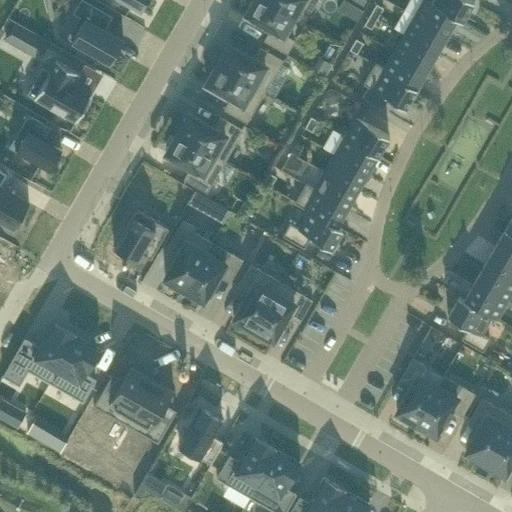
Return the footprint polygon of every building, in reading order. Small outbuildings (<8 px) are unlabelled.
[(80,15),(67,37),(85,47),(84,49),(95,56),(96,54),(110,62),(124,38),(98,24),(105,12),(85,0),(81,0),(74,12),(80,15)] [(121,0),(140,11),(145,0),(121,0)] [(284,33),(294,15),(267,0),(254,0),(246,14),(271,28),(265,39),(287,52),(294,39),(284,33)] [(267,0),(294,15),(304,21),(316,0),(267,0)] [(348,0),(349,0),(364,9),(368,0),(348,0)] [(463,20),(428,0),(422,0),(414,15),(447,34),(457,17),(462,20),(463,20)] [(428,0),(463,20),(474,0),(473,0),(428,0)] [(376,3),(370,13),(377,17),(383,7),(376,3)] [(370,13),(364,24),(371,28),(377,17),(370,13)] [(447,34),(414,15),(404,33),(437,52),(447,34)] [(14,25),(5,40),(26,52),(35,37),(14,25)] [(437,52),(404,33),(394,50),(427,70),(437,52)] [(356,38),(350,48),(357,52),(363,42),(356,38)] [(254,58),(229,44),(218,63),(264,91),(282,60),(260,47),(254,58)] [(427,70),(394,50),(384,67),(375,62),(375,63),(417,87),(427,70)] [(332,65),(318,57),(310,71),(324,79),(332,65)] [(42,67),(27,94),(76,122),(91,95),(73,85),(80,73),(56,59),(49,71),(42,67)] [(254,85),(218,63),(206,83),(231,97),(225,108),(247,121),(254,109),(264,91),(254,85)] [(417,87),(375,63),(363,82),(369,86),(363,96),(383,108),(389,97),(405,107),(417,87)] [(327,89),(322,97),(331,103),(336,101),(341,92),(333,88),(327,89)] [(20,113),(3,142),(47,168),(60,147),(37,133),(42,126),(20,113)] [(178,133),(224,160),(242,129),(220,117),(214,128),(189,113),(178,133)] [(311,116),(305,127),(312,131),(318,120),(311,116)] [(389,134),(357,116),(345,136),(377,154),(389,134)] [(207,190),(224,160),(178,133),(166,152),(191,167),(185,178),(207,190)] [(377,154),(345,136),(335,153),(367,172),(377,154)] [(297,141),(291,151),(291,152),(298,155),(304,145),(297,141)] [(291,151),(284,164),(300,173),(307,161),(298,155),(291,151)] [(367,172),(335,153),(325,171),(357,189),(367,172)] [(0,168),(0,219),(14,228),(29,202),(0,184),(7,172),(0,168)] [(357,189),(325,171),(315,188),(307,183),(306,184),(347,207),(357,189)] [(277,177),(270,173),(264,183),(271,187),(277,177)] [(347,207),(306,184),(296,201),(342,228),(342,227),(337,224),(347,207)] [(195,189),(188,201),(202,209),(209,197),(195,189)] [(342,228),(296,201),(296,202),(309,210),(299,228),(291,223),(284,235),(304,247),(310,236),(331,247),(342,228)] [(137,209),(114,248),(131,257),(142,238),(152,244),(164,225),(137,209)] [(182,287),(185,288),(206,252),(212,242),(193,231),(196,226),(183,219),(168,245),(179,252),(165,277),(169,279),(169,280),(171,280),(181,286),(182,287)] [(55,251),(70,227),(60,221),(45,244),(55,251)] [(511,231),(505,228),(495,245),(511,255),(511,231)] [(511,255),(495,245),(484,263),(511,279),(511,255)] [(206,252),(185,288),(187,289),(187,290),(188,291),(188,290),(198,296),(200,297),(204,299),(219,274),(230,281),(242,259),(230,252),(224,262),(206,252)] [(511,290),(511,279),(484,263),(474,281),(507,300),(511,290)] [(252,327),(254,328),(281,281),(250,264),(238,285),(249,292),(234,317),(239,319),(239,320),(240,321),(240,320),(250,326),(252,327)] [(281,281),(254,328),(256,329),(256,330),(258,331),(258,330),(268,336),(268,337),(269,337),(274,340),(288,315),(299,321),(312,299),(281,281)] [(507,300),(474,281),(464,298),(459,295),(459,296),(497,317),(507,300)] [(497,317),(459,296),(448,315),(468,327),(462,338),(483,350),(490,338),(481,333),(491,315),(496,318),(497,317)] [(329,349),(339,329),(321,320),(311,340),(329,349)] [(50,382),(77,334),(54,321),(40,346),(25,337),(3,375),(19,385),(28,369),(50,382)] [(100,348),(77,334),(50,382),(83,401),(96,378),(86,372),(100,348)] [(418,423),(440,387),(419,375),(425,365),(413,358),(400,380),(411,386),(397,411),(416,422),(418,423)] [(109,379),(94,405),(126,423),(152,378),(131,365),(123,379),(119,386),(109,379)] [(446,377),(440,387),(418,423),(436,434),(451,409),(462,415),(474,393),(446,377)] [(152,378),(126,423),(158,442),(173,417),(172,417),(162,411),(166,404),(174,390),(153,378),(152,378)] [(0,400),(0,415),(18,426),(26,412),(2,398),(0,400)] [(466,451),(486,463),(511,418),(511,415),(482,398),(470,420),(481,426),(466,451)] [(201,405),(179,445),(211,463),(223,441),(213,435),(223,418),(201,405)] [(36,436),(44,422),(36,418),(28,431),(36,436)] [(511,418),(486,463),(505,474),(511,462),(511,418)] [(52,427),(44,441),(61,451),(69,437),(52,427)] [(230,454),(217,477),(250,496),(277,449),(255,436),(240,460),(230,454)] [(277,449),(250,496),(277,511),(285,511),(296,493),(286,487),(300,462),(277,449)] [(147,471),(134,494),(140,497),(146,488),(154,493),(162,480),(147,471)] [(299,496),(289,511),(334,511),(347,490),(324,477),(310,501),(299,496)] [(347,490),(334,511),(364,511),(369,503),(347,490)]
